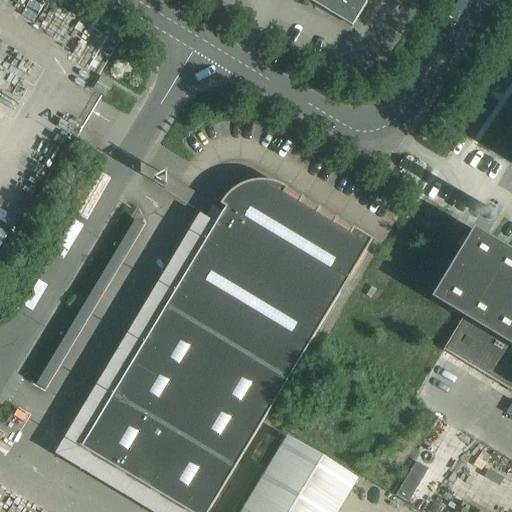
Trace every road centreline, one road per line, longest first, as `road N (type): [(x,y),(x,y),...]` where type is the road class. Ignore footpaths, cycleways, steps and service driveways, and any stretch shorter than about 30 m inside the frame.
road 1 (unclassified): [(0,363),(200,39)]
road 2 (tertiary): [(472,0),(402,112),(390,126),(364,131),(200,39)]
